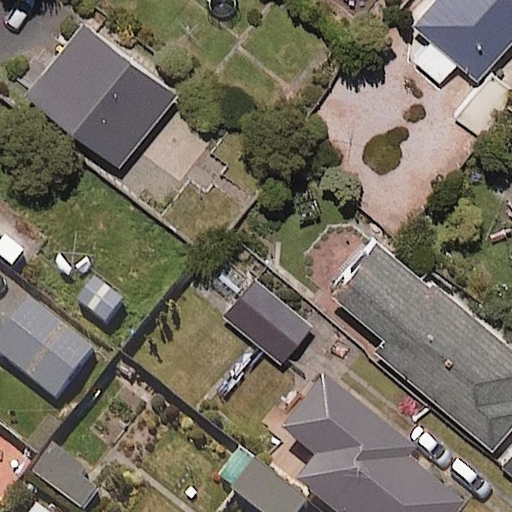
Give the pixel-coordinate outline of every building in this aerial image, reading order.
[(511,29),(511,0),(423,0),(413,13),(435,31),(415,55),(441,76),(459,54),(478,70),(511,29)] [(180,80),(87,7),(27,85),(120,157),(180,80)] [(286,230),(268,206),(237,228),(256,253),(286,230)] [(511,331),(378,222),(333,276),(388,322),(375,338),(495,437),(511,415),(511,331)] [(313,318),(256,266),(224,302),(281,354),(313,318)] [(0,351),(57,398),(95,350),(0,272),(0,351)] [(420,447),(331,373),(288,425),(323,454),(303,478),(343,511),(463,511),(467,508),(409,460),(420,447)] [(104,487),(57,447),(36,472),(84,511),(104,487)] [(301,511),(311,500),(244,448),(220,479),(262,511),(301,511)]
